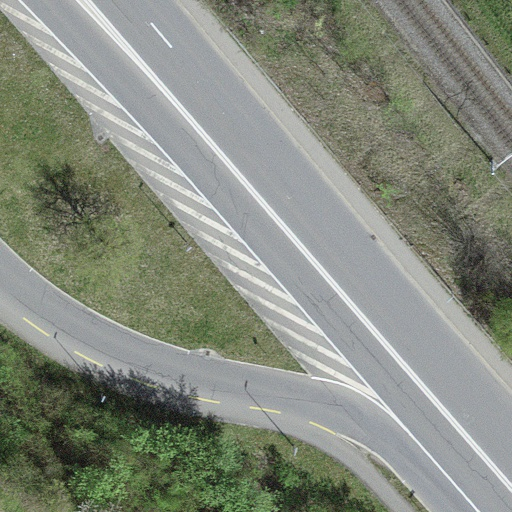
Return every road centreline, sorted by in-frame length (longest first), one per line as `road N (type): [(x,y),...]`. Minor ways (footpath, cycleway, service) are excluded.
road 1 (secondary): [(92,0),(511,486)]
road 2 (tertiary): [(0,280),(81,342),(170,378),(370,425),(453,511)]
